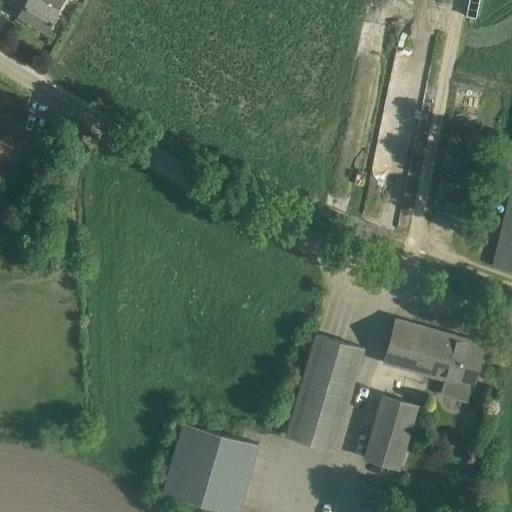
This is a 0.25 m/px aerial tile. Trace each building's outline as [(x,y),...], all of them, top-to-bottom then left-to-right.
[(26,0),(18,14),(46,32),(56,14),(55,13),(64,0),(26,0)] [(409,80),(422,84),(428,67),(415,63),(409,80)] [(43,170),(47,144),(35,143),(35,142),(0,137),(0,171),(30,176),(31,169),(43,170)] [(511,270),(511,188),(511,189),(492,266),(511,270)] [(473,386),(478,363),(484,344),(396,319),(384,361),(452,380),(450,387),(455,388),(457,381),(473,386)] [(285,435),(334,449),(364,347),(316,333),(285,435)] [(399,467),(419,405),(383,394),(363,456),(399,467)] [(182,421),(162,491),(237,511),(239,511),(259,442),(182,421)] [(411,491),(408,504),(426,508),(429,496),(411,491)]
